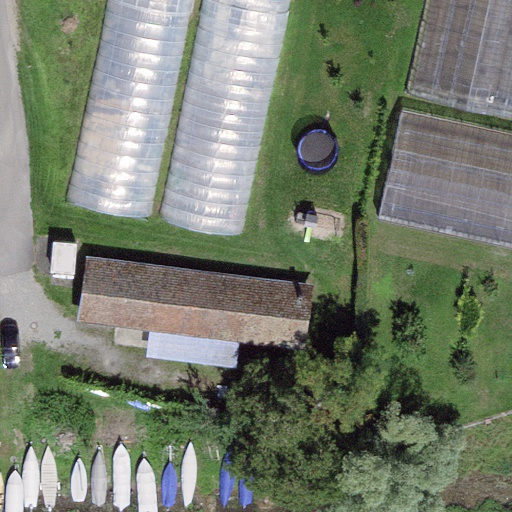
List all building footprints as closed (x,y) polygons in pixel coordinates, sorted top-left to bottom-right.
[(286,0),(114,0),(74,191),(238,226),(286,0)] [(399,0),(308,0),(257,219),(342,239),(399,0)] [(511,0),(462,0),(439,99),(511,115),(511,0)] [(511,123),(409,100),(383,211),(511,240),(511,123)] [(298,278),(113,251),(101,331),(286,358),(298,278)]
